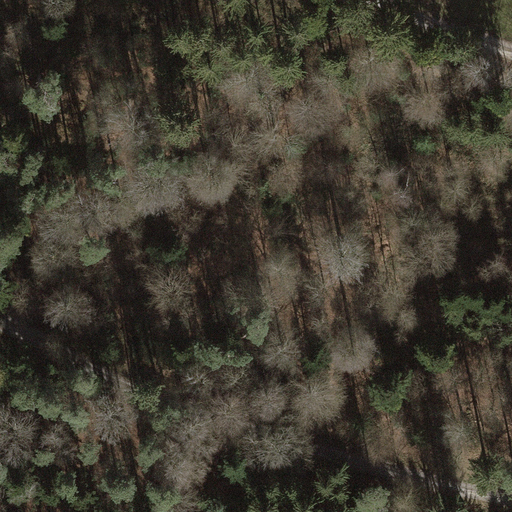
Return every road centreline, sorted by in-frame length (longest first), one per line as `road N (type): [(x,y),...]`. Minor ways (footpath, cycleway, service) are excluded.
road 1 (track): [(0,320),(68,339),(223,408),(511,491)]
road 2 (track): [(398,0),(511,45)]
